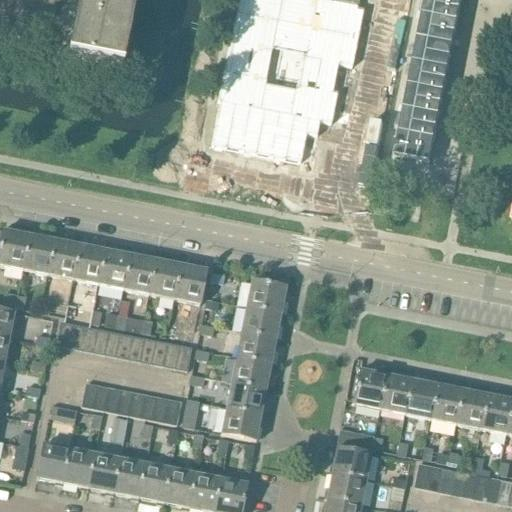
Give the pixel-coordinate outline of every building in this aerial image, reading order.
[(84,0),(73,61),(118,70),(131,0),(84,0)] [(216,89),(210,121),(211,122),(211,121),(223,123),(220,142),(216,141),(216,143),(217,143),(211,173),(210,172),(210,174),(242,180),(245,167),(263,170),(263,173),(264,174),(264,173),(294,179),(294,180),(295,180),(302,147),(300,147),(300,148),(288,145),(292,127),(295,127),(295,126),(300,96),(301,97),(301,94),(303,82),(321,86),(321,89),(323,89),(323,88),(352,94),(352,95),(354,95),(360,62),(358,62),(358,63),(347,60),(350,42),(353,43),(354,41),(353,41),(359,12),(360,10),(357,9),(359,0),(236,0),(233,17),(232,17),(232,19),(233,19),(227,48),(226,48),(226,50),(255,56),(247,95),(218,90),(218,89),(216,89)] [(457,9),(458,9),(459,10),(461,0),(444,0),(444,7),(457,9)] [(2,234),(0,242),(0,270),(21,275),(28,239),(2,234)] [(46,280),(47,276),(53,244),(28,239),(21,275),(46,280)] [(71,284),(72,281),(78,249),(53,244),(47,276),(46,280),(71,284)] [(97,285),(104,254),(78,249),(72,281),(71,284),(97,289),(97,285)] [(104,254),(97,285),(97,289),(122,294),(128,259),(104,254)] [(128,259),(122,294),(147,299),(154,264),(128,259)] [(154,264),(147,299),(172,304),(179,269),(154,264)] [(198,309),(205,274),(179,269),(172,304),(198,309)] [(223,288),(224,281),(224,279),(210,277),(208,286),(223,288)] [(284,292),(249,285),(244,312),(279,319),(284,292)] [(3,296),(1,308),(13,310),(15,298),(3,296)] [(16,299),(13,313),(22,314),(25,301),(16,299)] [(205,303),(203,312),(216,315),(218,305),(205,303)] [(41,304),(38,318),(48,320),(50,306),(41,304)] [(117,319),(114,333),(124,334),(126,320),(129,306),(121,305),(118,319),(117,319)] [(239,336),(243,337),(274,343),(279,319),(244,312),(239,336)] [(92,313),(89,328),(98,329),(101,314),(92,313)] [(14,317),(0,314),(0,341),(9,343),(14,317)] [(139,337),(149,339),(151,325),(142,324),(139,337)] [(68,352),(73,328),(60,326),(55,350),(68,352)] [(80,354),(84,331),(73,328),(68,352),(80,354)] [(167,328),(164,343),(174,344),(177,330),(167,328)] [(213,330),(199,328),(198,337),(211,340),(213,330)] [(92,357),(96,333),(84,331),(80,354),(92,357)] [(103,359),(108,335),(96,333),(92,357),(103,359)] [(115,361),(120,337),(108,335),(103,359),(115,361)] [(234,361),(269,368),(274,343),(243,337),(239,336),(234,361)] [(127,364),(132,340),(120,337),(115,361),(127,364)] [(36,339),(34,349),(48,351),(50,342),(36,339)] [(139,366),(144,342),(132,340),(127,364),(139,366)] [(0,367),(4,368),(9,343),(0,341),(0,367)] [(151,368),(155,344),(144,342),(139,366),(151,368)] [(163,371),(167,347),(155,344),(151,368),(163,371)] [(174,373),(179,349),(167,347),(163,371),(174,373)] [(179,349),(174,373),(186,375),(191,351),(179,349)] [(194,353),(193,362),(207,365),(208,356),(194,353)] [(229,386),(233,387),(264,393),(269,368),(234,361),(229,386)] [(31,364),(29,374),(43,376),(45,367),(31,364)] [(359,374),(352,409),(378,414),(385,379),(359,374)] [(189,378),(188,388),(201,390),(203,381),(189,378)] [(385,379),(378,414),(403,419),(411,384),(385,379)] [(429,424),(436,389),(411,384),(403,419),(429,424)] [(264,393),(233,387),(229,386),(224,413),(259,420),(264,393)] [(92,413),(97,389),(85,387),(80,411),(92,413)] [(97,389),(92,413),(103,416),(108,391),(97,389)] [(454,429),(461,394),(436,389),(429,424),(454,429)] [(26,390),(24,399),(38,402),(40,392),(26,390)] [(108,391),(103,416),(115,418),(120,394),(108,391)] [(120,394),(115,418),(127,420),(132,396),(120,394)] [(479,434),(480,430),(486,399),(461,394),(454,429),(479,434)] [(132,396),(127,420),(139,423),(144,398),(132,396)] [(144,398),(139,423),(151,425),(156,401),(144,398)] [(486,399),(480,430),(479,434),(504,439),(511,404),(486,399)] [(156,401),(151,425),(163,427),(167,403),(156,401)] [(167,403),(163,427),(175,430),(180,406),(167,403)] [(66,412),(64,426),(74,428),(76,414),(66,412)] [(219,438),(254,445),(259,420),(224,413),(219,438)] [(21,415),(19,424),(33,427),(35,417),(21,415)] [(99,433),(101,419),(92,417),(89,431),(99,433)] [(112,421),(108,445),(122,448),(126,424),(117,422),(112,421)] [(182,423),(181,431),(193,433),(195,425),(182,423)] [(142,427),(140,441),(149,443),(152,429),(142,427)] [(168,432),(165,446),(174,447),(177,434),(168,432)] [(339,434),(337,447),(353,450),(355,437),(339,434)] [(21,437),(19,450),(28,452),(31,439),(21,437)] [(193,437),(190,451),(200,452),(202,439),(193,437)] [(370,454),(379,456),(382,442),(373,440),(370,454)] [(218,442),(216,456),(225,458),(228,444),(218,442)] [(398,446),(395,460),(404,461),(407,447),(398,446)] [(43,447),(36,482),(62,487),(69,452),(43,447)] [(244,447),(242,461),(252,463),(254,449),(244,447)] [(16,449),(14,459),(26,461),(28,452),(19,450),(16,449)] [(423,450),(420,465),(429,466),(432,452),(423,450)] [(87,492),(94,457),(69,452),(62,487),(87,492)] [(371,459),(336,452),(331,478),(366,485),(371,459)] [(449,455),(446,469),(455,471),(458,457),(449,455)] [(112,497),(118,465),(119,462),(94,457),(87,492),(112,497)] [(473,460),(471,474),(480,476),(483,462),(473,460)] [(119,462),(118,465),(112,497),(137,502),(144,467),(119,462)] [(499,465),(496,479),(506,481),(508,467),(499,465)] [(163,507),(170,472),(144,467),(137,502),(163,507)] [(425,494),(430,470),(417,468),(413,491),(425,494)] [(430,470),(425,494),(436,496),(441,472),(430,470)] [(188,511),(194,480),(195,477),(170,472),(163,507),(188,511)] [(441,472),(436,496),(448,498),(453,474),(441,472)] [(453,474),(448,498),(460,500),(464,477),(453,474)] [(195,477),(194,480),(188,511),(189,511),(214,511),(220,482),(195,477)] [(464,477),(460,500),(471,503),(476,479),(464,477)] [(366,485),(331,478),(326,503),(361,510),(366,485)] [(476,479),(471,503),(483,505),(488,481),(476,479)] [(392,481),(391,490),(405,492),(406,484),(392,481)] [(488,481),(483,505),(495,507),(500,484),(488,481)] [(241,511),(246,487),(220,482),(214,511),(241,511)] [(500,484),(495,507),(507,510),(511,486),(500,484)] [(323,511),(360,511),(361,510),(326,503),(323,511)]
